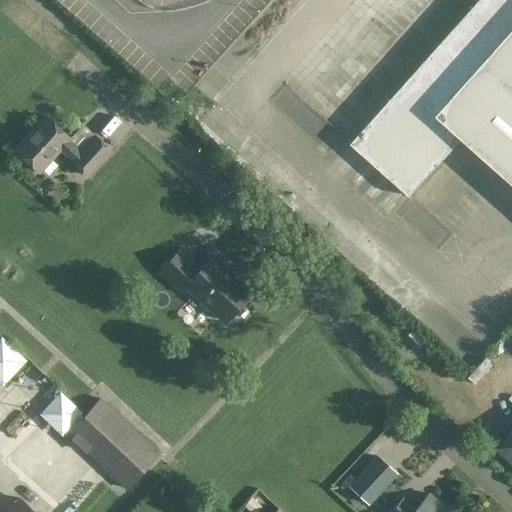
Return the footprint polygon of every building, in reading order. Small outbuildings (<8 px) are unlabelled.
[(511,0),(479,0),(351,143),(410,196),(463,137),(511,180),(511,0)] [(86,177),(111,149),(95,135),(81,151),(67,139),(70,136),(46,114),(14,149),(38,171),(58,149),(72,161),(70,163),(86,177)] [(226,321),(250,294),(225,271),(227,268),(213,254),(198,270),(179,252),(159,272),(180,291),(186,284),(226,321)] [(0,383),(1,385),(25,360),(0,336),(0,383)] [(43,402),(57,387),(31,361),(16,377),(43,402)] [(60,436),(83,414),(59,392),(37,414),(60,436)] [(160,452),(158,450),(102,400),(70,435),(128,487),(160,452)] [(511,431),(497,448),(511,461),(511,431)] [(376,456),(349,486),(368,503),(395,473),(376,456)] [(403,498),(389,511),(449,511),(429,493),(415,509),(403,498)] [(38,511),(22,497),(6,511),(38,511)]
